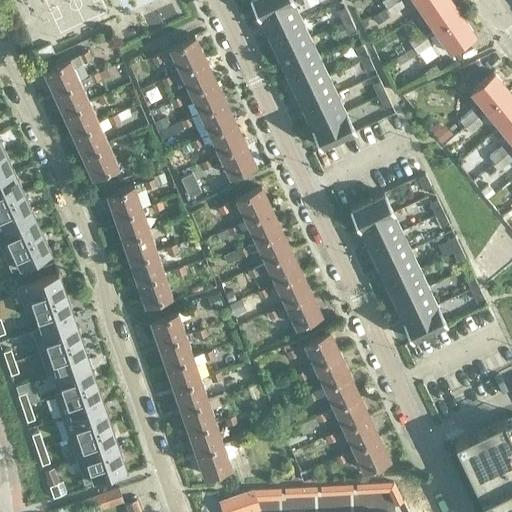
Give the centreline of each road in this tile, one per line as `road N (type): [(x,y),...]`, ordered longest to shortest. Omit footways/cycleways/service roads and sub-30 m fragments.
road 1 (residential): [(458,511),(219,0)]
road 2 (residential): [(0,56),(95,253),(106,311),(178,511)]
